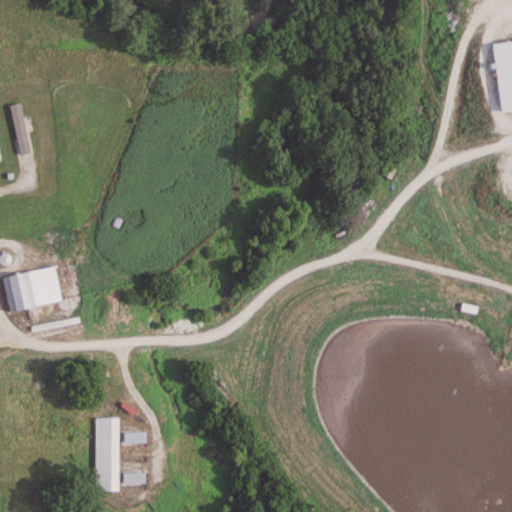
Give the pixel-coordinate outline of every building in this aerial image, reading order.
[(0,279),(4,310),(59,302),(54,267),(0,274),(0,279)] [(25,411),(70,403),(67,382),(21,389),(25,411)] [(120,491),(120,417),(97,417),(97,491),(120,491)] [(146,432),(126,432),(126,442),(146,442),(146,432)] [(146,472),(125,472),(126,482),(146,482),(146,472)]
